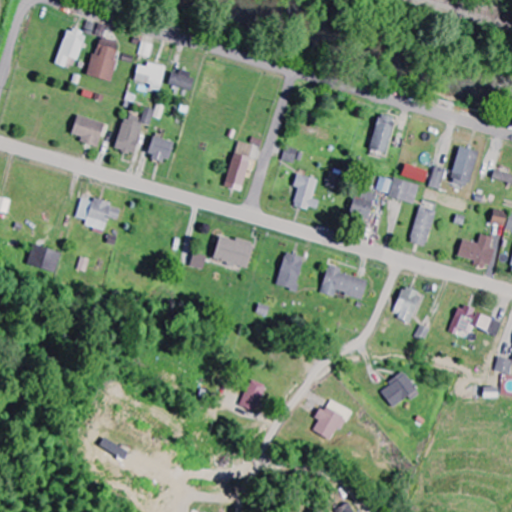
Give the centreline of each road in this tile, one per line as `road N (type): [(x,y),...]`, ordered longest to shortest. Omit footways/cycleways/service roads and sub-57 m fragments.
road 1 (residential): [(511,137),(57,0),(27,4),(0,90)]
road 2 (tertiary): [(511,289),(0,143)]
road 3 (residential): [(404,260),(368,335),(324,366),(265,452),(273,465),(328,474)]
road 4 (residential): [(252,216),(296,73)]
